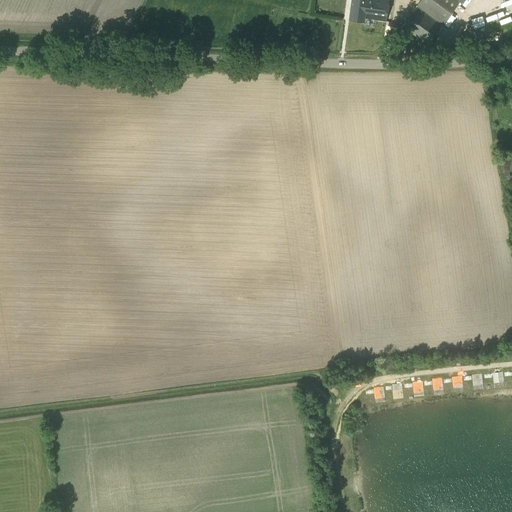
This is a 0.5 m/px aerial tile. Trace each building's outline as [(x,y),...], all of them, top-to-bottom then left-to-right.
[(386,20),(388,0),(352,0),(349,18),(364,20),(365,17),(386,20)] [(419,0),(398,31),(408,38),(411,33),(429,46),(457,5),(461,8),(466,0),(419,0)] [(491,373),(494,386),(504,384),(501,371),(491,373)] [(413,396),(424,395),(423,381),(413,381),(413,396)] [(392,398),(402,397),(401,383),(391,384),(392,398)] [(373,388),(375,402),(385,400),(382,387),(373,388)]
